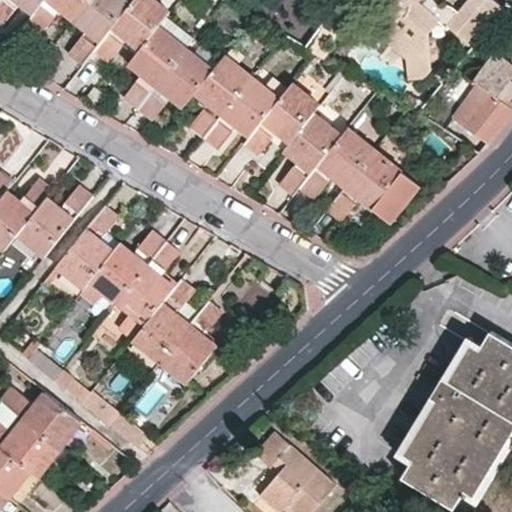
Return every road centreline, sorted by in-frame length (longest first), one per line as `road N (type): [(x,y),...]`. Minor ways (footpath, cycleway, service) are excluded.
road 1 (residential): [(0,82),(360,296)]
road 2 (residential): [(123,511),(360,296)]
road 3 (residential): [(360,296),(511,154)]
